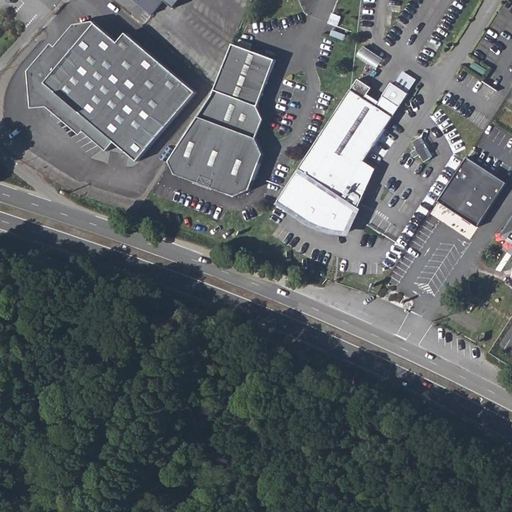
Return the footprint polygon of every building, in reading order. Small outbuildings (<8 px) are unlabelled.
[(163,0),(133,0),(151,15),(163,0)] [(75,24),(34,73),(34,83),(45,82),(57,93),(49,102),(107,152),(115,142),(138,162),(197,92),(127,33),(119,43),(94,22),(75,24)] [(275,61),(234,44),(216,89),(213,95),(169,162),(173,173),(232,197),(248,190),(262,154),(255,139),(262,120),(257,107),(275,61)] [(365,46),(359,54),(378,66),(384,58),(365,46)] [(45,82),(34,83),(35,103),(49,102),(57,93),(45,82)] [(377,106),(351,89),(278,201),(315,225),(325,228),(334,231),(344,232),(347,232),(363,197),(348,186),(365,161),(393,117),(377,106)] [(383,96),(377,106),(393,117),(400,107),(383,96)] [(427,159),(432,155),(419,139),(414,143),(427,159)] [(506,183),(467,157),(438,201),(477,227),(506,183)] [(376,168),(365,161),(348,186),(363,197),(376,168)] [(494,239),(511,249),(511,216),(493,237),(494,239)]
